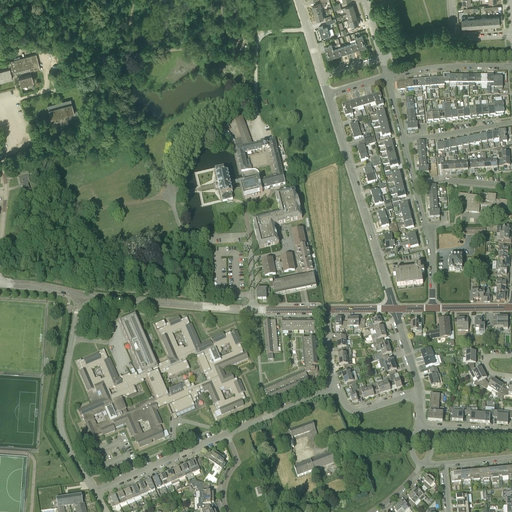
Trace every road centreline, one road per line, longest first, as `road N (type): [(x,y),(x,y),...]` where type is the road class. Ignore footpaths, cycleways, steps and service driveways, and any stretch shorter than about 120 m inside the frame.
road 1 (unclassified): [(324,310),(80,294)]
road 2 (residential): [(394,308),(331,95)]
road 3 (residential): [(94,491),(59,421),(80,294)]
road 4 (residential): [(94,491),(226,435)]
road 5 (unknown): [(259,118),(258,32),(310,26)]
road 6 (residential): [(433,308),(432,252),(414,183)]
road 7 (residential): [(391,78),(511,65)]
